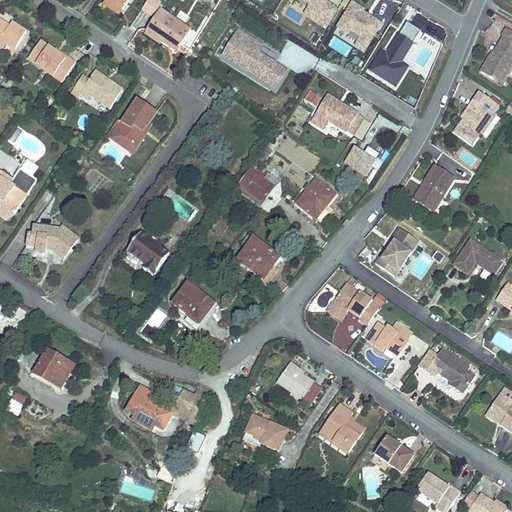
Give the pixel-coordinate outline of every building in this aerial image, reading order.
[(106,0),(123,11),(130,0),(106,0)] [(149,0),(143,10),(153,17),(160,6),(162,4),(155,0),(149,0)] [(330,0),(292,0),(290,5),(328,26),(338,7),(329,3),(330,0)] [(105,5),(120,15),(123,11),(108,1),(105,5)] [(333,32),(364,53),(384,23),(352,2),(333,32)] [(163,8),(160,6),(153,17),(156,18),(161,11),(163,8)] [(147,31),(163,42),(166,38),(180,47),(191,31),(161,11),(147,31)] [(15,50),(27,32),(12,23),(10,26),(8,29),(5,27),(7,24),(0,19),(0,16),(0,43),(2,40),(5,41),(4,43),(7,45),(15,50)] [(421,32),(408,23),(387,55),(383,52),(371,71),(396,87),(408,68),(401,64),(421,32)] [(506,77),(511,66),(511,32),(507,30),(503,37),(504,38),(492,57),(491,56),(481,72),(494,80),(499,72),(506,77)] [(163,42),(147,31),(146,33),(162,44),(163,42)] [(426,35),(410,64),(428,74),(444,45),(426,35)] [(163,42),(177,51),(180,47),(166,38),(163,42)] [(336,38),(331,47),(346,56),(351,47),(336,38)] [(68,61),(55,52),(41,42),(29,59),(44,70),(62,83),(76,63),(70,59),(68,61)] [(245,45),(243,48),(257,56),(259,53),(245,45)] [(243,48),(234,63),(248,71),(264,82),(271,86),(277,77),(270,72),(275,64),(259,53),(257,56),(243,48)] [(70,59),(57,49),(55,52),(68,61),(70,59)] [(270,72),(277,77),(282,68),(275,64),(270,72)] [(107,83),(108,81),(96,72),(94,75),(107,83)] [(501,84),(506,77),(499,72),(494,80),(501,84)] [(110,109),(123,90),(108,81),(107,83),(94,75),(89,81),(83,77),(74,90),(82,95),(84,91),(90,96),(110,109)] [(79,98),(82,95),(74,90),(72,93),(79,98)] [(480,134),(494,114),(499,107),(480,93),(469,108),(471,110),(464,120),(454,134),(471,146),(480,134)] [(314,94),(312,98),(309,103),(316,108),(319,103),(322,99),(314,94)] [(328,97),(326,99),(340,107),(341,105),(328,97)] [(326,99),(317,114),(347,133),(354,137),(365,119),(341,105),(340,107),(326,99)] [(138,102),(122,125),(125,127),(119,136),(134,146),(146,128),(147,128),(157,114),(138,102)] [(464,120),(471,110),(469,108),(462,119),(464,120)] [(482,135),(496,116),(494,114),(480,134),(482,135)] [(146,128),(134,146),(119,136),(125,127),(122,125),(119,123),(108,139),(114,143),(129,153),(131,154),(132,155),(149,130),(147,128),(146,128)] [(357,142),(343,163),(366,178),(380,156),(357,142)] [(434,212),(454,180),(435,168),(425,184),(426,185),(424,188),(423,187),(415,200),(434,212)] [(249,170),(238,186),(239,187),(262,203),(263,204),(270,195),(269,195),(274,188),(268,184),(272,178),(262,171),(261,173),(257,169),(254,173),(249,170)] [(0,216),(10,223),(30,192),(26,189),(33,178),(20,170),(12,182),(9,186),(2,181),(4,177),(0,173),(0,200),(4,204),(2,207),(0,209),(0,216)] [(12,182),(4,177),(2,181),(9,186),(12,182)] [(30,192),(38,181),(33,178),(26,189),(30,192)] [(272,178),(268,184),(274,188),(278,182),(272,178)] [(298,205),(316,220),(325,209),(322,207),(325,203),(328,206),(336,196),(317,181),(298,205)] [(243,194),(260,206),(262,203),(239,187),(235,192),(241,196),(243,194)] [(51,248),(51,251),(64,260),(79,240),(62,228),(60,231),(33,227),(32,235),(28,235),(27,247),(37,248),(36,254),(46,255),(47,250),(46,250),(47,248),(51,248)] [(395,277),(419,242),(400,229),(392,240),(394,242),(387,253),(385,251),(376,264),(395,277)] [(153,276),(170,254),(142,233),(128,251),(146,265),(143,269),(153,276)] [(249,236),(242,245),(248,249),(254,240),(249,236)] [(248,249),(238,262),(255,274),(265,280),(274,267),(280,259),(254,240),(248,249)] [(387,253),(394,242),(392,240),(385,251),(387,253)] [(503,262),(471,240),(454,265),(468,275),(475,263),(477,261),(483,265),(482,267),(494,276),(503,262)] [(201,271),(196,268),(197,266),(187,259),(178,272),(193,282),(201,271)] [(255,274),(252,278),(266,288),(278,270),(274,267),(265,280),(255,274)] [(373,301),(347,284),(335,301),(349,310),(360,318),(359,321),(367,327),(379,310),(371,304),(373,301)] [(511,286),(508,284),(496,301),(511,310),(511,286)] [(215,306),(188,285),(173,305),(181,311),(180,313),(187,318),(184,322),(196,331),(201,325),(201,324),(215,306)] [(349,310),(335,301),(328,312),(341,321),(349,310)] [(479,308),(476,317),(483,319),(485,310),(479,308)] [(400,347),(405,339),(410,332),(397,323),(392,330),(388,327),(387,329),(379,324),(367,341),(378,349),(381,345),(385,348),(398,357),(403,349),(400,347)] [(403,349),(409,341),(407,340),(412,333),(410,332),(405,339),(400,347),(403,349)] [(0,345),(4,348),(8,342),(2,338),(0,341),(0,345)] [(476,377),(468,372),(470,369),(443,350),(427,373),(435,379),(438,375),(452,384),(455,386),(454,389),(463,395),(476,377)] [(74,366),(48,351),(36,370),(54,381),(53,384),(61,389),(74,366)] [(305,373),(291,363),(289,366),(304,376),(305,373)] [(303,401),(315,383),(304,376),(289,366),(277,383),(303,401)] [(54,381),(36,370),(35,374),(53,384),(54,381)] [(19,417),(30,400),(18,392),(10,387),(6,394),(14,399),(8,410),(19,417)] [(156,395),(141,387),(137,393),(137,394),(152,402),(156,395)] [(196,426),(209,399),(198,391),(195,397),(184,392),(179,401),(174,399),(168,411),(152,402),(137,394),(127,412),(136,417),(142,420),(164,432),(173,415),(196,426)] [(511,402),(501,395),(489,413),(503,423),(501,426),(511,433),(511,402)] [(350,453),(365,431),(354,423),(353,425),(348,422),(351,417),(353,414),(340,405),(322,431),(335,440),(333,442),(350,453)] [(503,423),(489,413),(487,416),(501,426),(503,423)] [(288,431),(254,416),(246,433),(263,441),(262,445),(279,452),(288,431)] [(142,420),(136,417),(133,422),(152,432),(155,427),(142,420)] [(335,440),(322,431),(319,435),(332,444),(333,442),(335,440)] [(402,474),(414,456),(401,447),(400,449),(396,447),(398,444),(387,437),(375,455),(402,474)] [(350,453),(333,442),(332,444),(348,455),(350,453)] [(170,484),(177,469),(157,461),(155,466),(162,468),(158,478),(170,484)] [(450,509),(461,494),(450,486),(449,488),(440,482),(439,484),(436,482),(438,481),(428,474),(417,490),(438,505),(440,502),(450,509)] [(469,511),(506,511),(494,504),(481,494),(479,498),(471,493),(464,504),(471,509),(469,511)] [(506,511),(508,509),(496,501),(494,504),(506,511)] [(448,511),(450,509),(440,502),(438,505),(436,508),(441,511),(448,511)]
